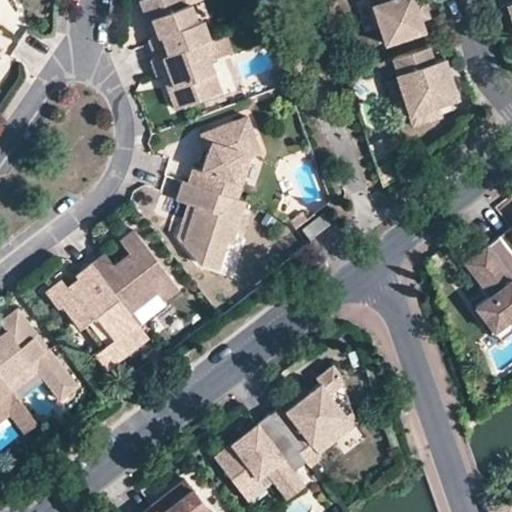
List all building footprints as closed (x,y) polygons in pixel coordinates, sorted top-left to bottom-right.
[(197,19),(191,1),(186,3),(184,0),(140,0),(150,24),(154,22),(158,34),(154,35),(149,37),(156,56),(204,38),(210,36),(203,17),(197,19)] [(426,29),(416,0),(370,0),(384,43),(426,29)] [(158,34),(154,22),(150,24),(154,35),(158,34)] [(233,50),(226,30),(210,36),(204,38),(212,58),(233,50)] [(212,58),(204,38),(156,56),(151,58),(157,74),(163,72),(169,70),(174,85),(170,92),(176,107),(223,90),(212,58)] [(443,56),(432,59),(427,44),(392,56),(375,61),(380,77),(394,72),(408,114),(437,105),(436,103),(457,96),(451,78),(444,81),(442,74),(449,72),(443,56)] [(451,78),(449,72),(442,74),(444,81),(451,78)] [(248,114),(207,130),(211,141),(208,150),(203,167),(194,164),(189,181),(238,196),(252,154),(261,150),(248,114)] [(211,141),(207,130),(201,132),(208,150),(211,141)] [(189,181),(184,179),(177,198),(196,204),(191,219),(198,222),(196,228),(189,226),(184,243),(198,263),(217,269),(226,242),(231,243),(233,237),(245,199),(238,196),(189,181)] [(322,211),(301,228),(309,238),(330,221),(322,211)] [(198,222),(191,219),(189,226),(196,228),(198,222)] [(511,226),(510,225),(498,234),(511,251),(511,226)] [(179,286),(134,228),(120,238),(130,252),(133,256),(129,259),(126,255),(119,260),(114,264),(105,251),(91,262),(129,311),(156,290),(163,298),(179,286)] [(511,251),(498,234),(464,261),(484,287),(488,284),(494,290),(489,294),(474,305),(494,330),(509,319),(511,322),(511,251)] [(129,311),(91,262),(75,274),(78,277),(83,284),(77,289),(72,282),(67,286),(61,278),(45,290),(57,307),(61,304),(79,327),(95,315),(114,338),(95,353),(106,368),(148,336),(129,311)] [(83,284),(78,277),(72,282),(77,289),(83,284)] [(494,290),(488,284),(484,287),(489,294),(494,290)] [(39,332),(18,306),(0,319),(0,320),(6,328),(0,332),(0,372),(6,381),(31,361),(39,371),(61,399),(80,385),(50,346),(45,350),(34,336),(39,332)] [(50,346),(39,332),(34,336),(45,350),(50,346)] [(39,371),(31,361),(6,381),(13,390),(39,371)] [(347,413),(330,392),(343,382),(339,371),(332,363),(315,376),(319,381),(308,390),(299,396),(284,408),(280,403),(269,412),(299,451),(311,441),(319,451),(334,439),(326,429),(347,413)] [(6,381),(0,372),(0,420),(10,413),(13,416),(26,406),(13,390),(6,381)] [(308,390),(304,385),(295,391),(299,396),(308,390)] [(38,422),(26,406),(13,416),(25,432),(38,422)] [(299,451),(269,412),(246,429),(249,432),(249,433),(249,434),(244,438),(240,433),(213,455),(240,489),(257,476),(265,470),(287,497),(305,483),(294,469),(306,460),(299,451)] [(249,432),(246,429),(240,433),(244,438),(249,434),(249,433),(249,432)] [(322,455),(319,451),(311,441),(299,451),(306,460),(310,465),(322,455)] [(214,511),(186,476),(161,495),(170,505),(167,511),(160,511),(159,511),(152,502),(139,511),(214,511)] [(264,485),(257,476),(240,489),(247,499),(264,485)] [(167,511),(170,505),(161,495),(152,502),(159,511),(160,511),(167,511)] [(488,511),(511,511),(511,508),(510,503),(488,511)]
